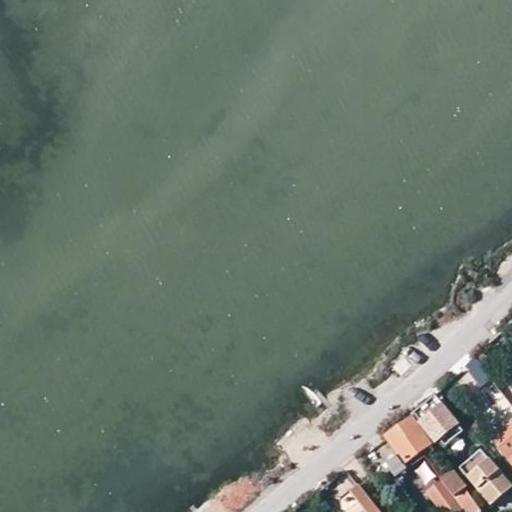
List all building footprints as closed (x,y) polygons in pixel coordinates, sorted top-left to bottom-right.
[(421,423),(438,441),(459,424),(442,405),(421,423)] [(434,445),(414,421),(390,441),(404,458),(410,465),(432,447),(434,445)] [(511,466),(511,425),(492,442),(511,466)] [(410,465),(404,458),(390,469),(401,482),(437,453),(432,447),(410,465)] [(511,486),(511,484),(501,473),(482,452),(471,460),(479,471),(472,478),(471,479),(492,503),(511,486)] [(471,460),(462,466),(472,478),(479,471),(471,460)] [(443,511),(480,511),(451,474),(427,490),(443,511)] [(379,511),(359,487),(351,493),(365,511),(379,511)]
